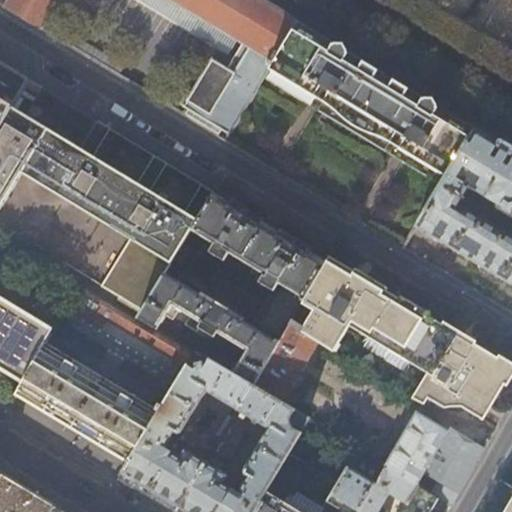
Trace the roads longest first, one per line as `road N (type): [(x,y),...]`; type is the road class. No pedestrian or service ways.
road 1 (residential): [(0,21),(511,334)]
road 2 (residential): [(292,0),(511,131)]
road 3 (tertiary): [(0,440),(118,511)]
